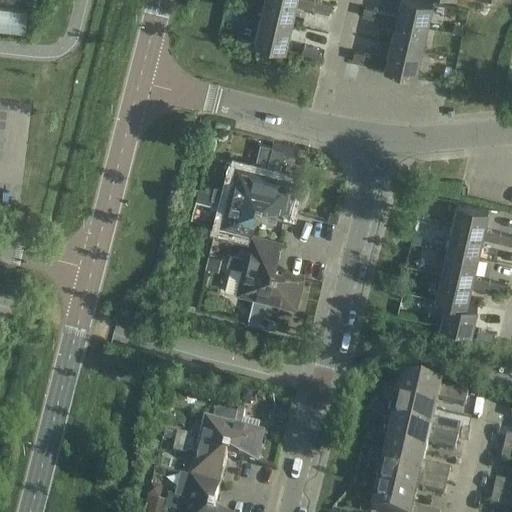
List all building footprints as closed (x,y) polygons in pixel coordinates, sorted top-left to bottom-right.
[(296,0),(297,0),(295,0),(263,0),(260,17),(291,24),(296,4),(312,8),(313,0),(296,0)] [(318,0),(313,0),(312,8),(328,11),(330,3),(318,0)] [(399,0),(397,13),(396,18),(427,25),(432,0),(399,0)] [(378,18),(380,9),(364,5),(362,14),(378,18)] [(421,49),(427,25),(396,18),(397,13),(380,9),(378,18),(395,22),(390,41),(421,49)] [(285,49),(291,24),(260,17),(254,42),(285,49)] [(416,73),(421,49),(390,41),(384,66),(416,73)] [(318,56),(320,47),(303,43),(301,52),(318,56)] [(353,50),(351,59),(368,62),(370,54),(353,50)] [(263,173),(267,157),(270,146),(259,143),(256,154),(252,170),(235,166),(229,189),(213,186),(212,192),(255,202),(258,200),(264,173),(263,173)] [(295,200),(299,186),(293,184),(294,181),(275,176),(282,149),(270,146),(267,157),(263,173),(264,173),(258,200),(261,204),(287,210),(290,199),(295,200)] [(257,206),(255,202),(212,192),(210,198),(226,202),(225,209),(221,225),(251,233),(251,232),(256,209),(257,206)] [(498,240),(500,231),(484,228),(489,207),(458,200),(452,225),(483,232),(482,236),(498,240)] [(482,236),(483,232),(452,225),(446,249),(477,256),(482,236)] [(511,234),(500,231),(498,240),(511,243),(511,234)] [(281,239),(251,232),(251,233),(245,256),(229,252),(228,258),(270,269),(274,266),(281,239)] [(487,287),(489,278),(473,275),(477,256),(446,249),(441,272),(472,280),(471,283),(487,287)] [(254,296),(248,321),(259,324),(265,299),(266,299),(273,272),(270,269),(228,258),(227,264),(242,268),(236,292),(254,296)] [(259,324),(274,327),(276,318),(267,316),(271,300),(295,306),(302,276),(276,270),(273,272),(266,299),(265,299),(259,324)] [(471,283),(472,280),(441,272),(435,297),(446,299),(446,298),(466,303),(466,302),(471,283)] [(489,278),(487,287),(503,291),(505,282),(489,278)] [(477,305),(466,302),(466,303),(446,298),(446,299),(440,323),(471,330),(477,305)] [(492,340),(494,332),(478,328),(476,336),(492,340)] [(398,401),(435,410),(437,400),(465,407),(468,394),(403,379),(398,401)] [(255,395),(244,392),(241,403),(252,405),(255,395)] [(433,420),(435,410),(398,401),(392,423),(457,438),(460,426),(433,420)] [(233,426),(236,415),(218,410),(214,412),(212,421),(204,419),(198,443),(192,441),(189,436),(176,433),(173,443),(224,455),(227,453),(234,427),(233,426)] [(234,427),(227,453),(230,457),(255,463),(263,434),(240,428),(244,412),(237,410),(236,415),(233,426),(234,427)] [(454,451),(457,438),(392,423),(387,446),(425,455),(427,445),(454,451)] [(511,451),(511,437),(506,436),(503,449),(511,451)] [(226,459),(224,455),(173,443),(171,452),(184,455),(188,453),(195,455),(189,478),(219,485),(226,459)] [(423,464),(425,455),(387,446),(382,468),(447,483),(450,470),(423,464)] [(511,451),(503,449),(501,462),(511,464),(511,451)] [(444,496),(447,483),(382,468),(377,490),(415,499),(417,489),(444,496)] [(212,511),(219,485),(189,478),(179,476),(173,499),(168,498),(169,495),(162,493),(160,502),(166,504),(198,511),(212,511)] [(511,497),(511,484),(496,481),(493,494),(511,497)] [(426,511),(412,509),(415,499),(377,490),(372,511),(426,511)] [(511,497),(493,494),(490,506),(511,510),(511,497)]
